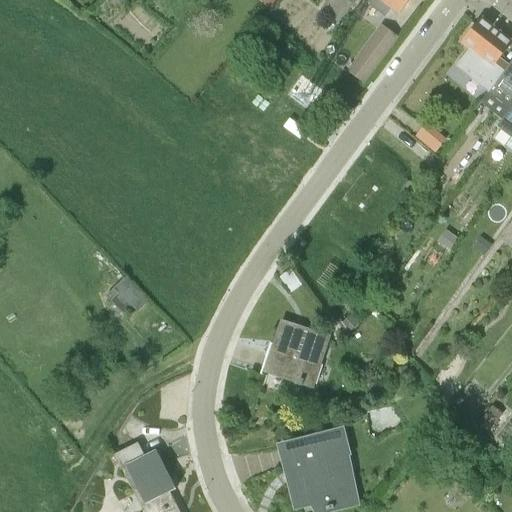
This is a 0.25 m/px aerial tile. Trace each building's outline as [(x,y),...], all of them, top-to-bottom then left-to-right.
[(258,0),(259,0),(268,9),(275,0),(258,0)] [(358,0),(328,0),(321,9),(339,23),(358,0)] [(385,17),(393,8),(400,13),(409,0),(372,0),(369,5),(385,17)] [(496,64),(511,44),(481,19),(463,41),(472,48),(458,66),(491,91),(488,93),(489,94),(506,71),(496,64)] [(349,71),(364,82),(397,37),(382,26),(349,71)] [(290,45),(280,57),(288,64),(298,51),(290,45)] [(511,63),(506,71),(489,94),(507,109),(505,112),(507,114),(511,108),(511,63)] [(511,108),(507,114),(497,126),(511,137),(511,108)] [(440,150),(447,139),(426,126),(419,137),(440,150)] [(384,188),(365,173),(363,172),(342,200),(363,216),(384,188)] [(403,189),(409,193),(415,186),(409,181),(403,189)] [(460,238),(447,229),(438,242),(451,251),(460,238)] [(473,246),(485,255),(492,245),(480,236),(473,246)] [(138,311),(149,301),(125,276),(107,295),(125,314),(133,307),(138,311)] [(344,324),(352,332),(362,321),(354,313),(344,324)] [(314,389),(330,339),(306,332),(304,339),(281,332),(268,371),(298,381),(298,384),(314,389)] [(406,361),(391,364),(394,376),(408,373),(406,361)] [(459,397),(454,402),(459,407),(464,402),(459,397)] [(491,407),(477,423),(486,431),(500,414),(491,407)] [(352,456),(346,434),(346,432),(303,443),(284,448),(298,503),(313,500),(319,510),(354,501),(344,459),(350,456),(352,456)] [(145,457),(145,456),(138,443),(114,455),(120,472),(124,471),(143,511),(175,511),(166,494),(176,489),(157,451),(145,457)] [(511,446),(509,444),(502,452),(511,460),(511,458),(511,446)] [(421,471),(429,460),(417,451),(409,463),(421,471)]
